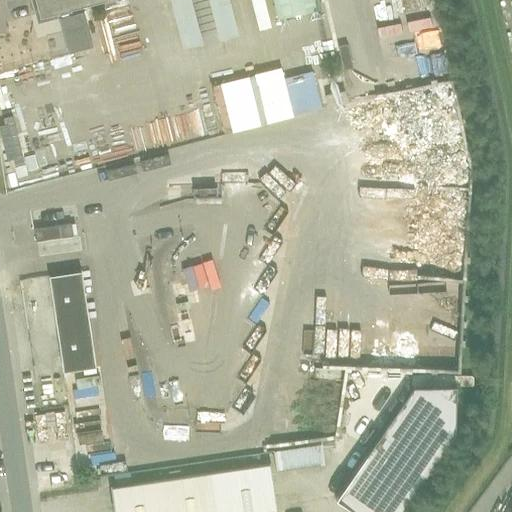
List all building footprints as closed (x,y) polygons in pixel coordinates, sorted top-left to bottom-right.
[(34,0),(40,19),(59,14),(60,17),(69,53),(92,47),(83,12),(72,15),(69,16),(68,12),(70,11),(108,1),(107,0),(34,0)] [(84,85),(61,90),(75,155),(98,150),(84,85)] [(303,90),(304,95),(288,98),(292,119),(326,112),(320,86),(303,90)] [(325,95),(327,107),(347,102),(344,91),(325,95)] [(25,176),(37,173),(26,134),(15,138),(25,176)] [(41,240),(66,236),(64,224),(39,228),(41,240)] [(48,276),(63,372),(96,367),(81,271),(48,276)] [(188,285),(177,286),(179,321),(190,320),(188,285)] [(263,322),(274,304),(266,299),(255,318),(263,322)] [(325,328),(325,338),(351,339),(351,329),(325,328)] [(318,364),(344,364),(344,355),(318,354),(318,364)] [(318,367),(318,378),(344,378),(344,368),(318,367)] [(319,381),(319,391),(344,391),(344,381),(319,381)] [(353,511),(399,511),(454,433),(456,386),(412,387),(335,499),(353,511)] [(98,403),(104,402),(103,392),(74,394),(76,416),(99,414),(98,403)] [(65,412),(40,416),(44,433),(68,429),(65,412)] [(279,470),(359,460),(357,441),(276,452),(279,470)] [(271,464),(110,488),(113,511),(277,511),(277,509),(277,508),(271,464)] [(79,488),(92,486),(91,477),(78,479),(79,488)]
